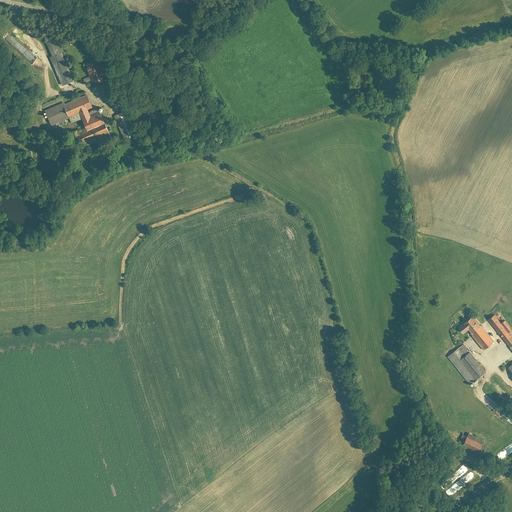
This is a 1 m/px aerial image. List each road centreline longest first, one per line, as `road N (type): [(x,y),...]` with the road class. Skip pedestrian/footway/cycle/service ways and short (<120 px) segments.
road 1 (track): [(12,0),(59,87),(131,106),(293,209),(309,230),(384,481),(407,511)]
road 2 (residential): [(12,0),(162,44),(247,0)]
road 3 (track): [(310,0),(337,40),(399,66),(412,80)]
